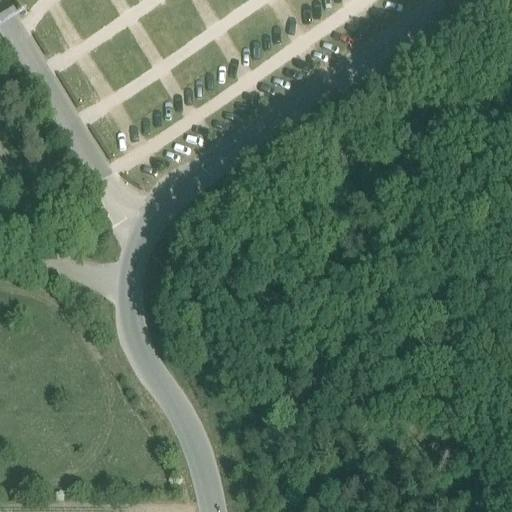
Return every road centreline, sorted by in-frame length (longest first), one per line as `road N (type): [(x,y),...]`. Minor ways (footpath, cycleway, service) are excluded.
road 1 (tertiary): [(456,0),(173,203),(131,273)]
road 2 (tertiary): [(131,273),(137,335),(211,475),(217,511)]
road 3 (unclassified): [(72,270),(0,150)]
